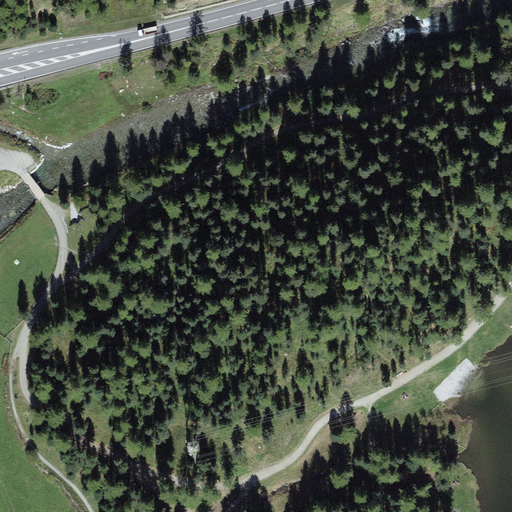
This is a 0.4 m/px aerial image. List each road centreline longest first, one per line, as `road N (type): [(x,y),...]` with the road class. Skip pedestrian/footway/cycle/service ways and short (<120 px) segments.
road 1 (track): [(47,292),(143,202),(275,133),(425,91),(511,87)]
road 2 (track): [(135,465),(189,485),(252,479),(292,458),(328,414),(431,363),(511,280)]
road 3 (primary): [(0,73),(288,0)]
road 4 (track): [(0,157),(24,175),(62,238),(60,265),(23,339)]
road 5 (track): [(23,339),(23,381),(32,400),(62,414),(94,448),(135,465)]
